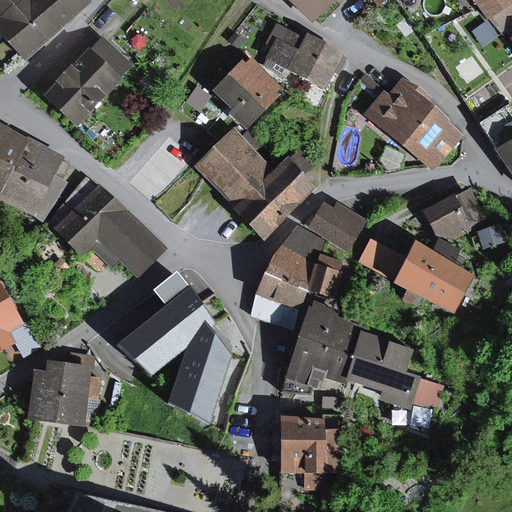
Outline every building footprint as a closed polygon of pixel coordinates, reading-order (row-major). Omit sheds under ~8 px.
[(0,0),(0,37),(25,65),(91,5),(86,0),(0,0)] [(283,0),(311,26),(335,0),(283,0)] [(370,0),(376,9),(388,0),(370,0)] [(511,0),(472,0),(488,21),(489,20),(511,5),(511,0)] [(511,5),(489,20),(503,37),(511,30),(511,5)] [(303,41),(281,29),(264,59),(324,91),(343,55),(306,35),(303,41)] [(86,49),(40,97),(75,130),(120,82),(117,80),(132,64),(102,36),(89,51),(86,49)] [(241,62),(212,92),(231,111),(227,115),(245,132),(279,98),(276,95),(281,90),(250,60),(244,66),(241,62)] [(428,100),(403,80),(389,96),(383,92),(364,117),(434,172),(463,138),(449,124),(448,121),(427,102),(428,100)] [(211,97),(197,87),(185,103),(199,113),(211,97)] [(511,102),(511,101),(478,125),(497,151),(495,152),(511,175),(511,102)] [(0,196),(30,142),(0,125),(0,196)] [(274,172),(234,130),(195,167),(234,209),(232,211),(263,244),(319,191),(288,158),(274,172)] [(30,142),(0,196),(0,202),(33,218),(42,223),(67,184),(55,177),(65,158),(31,140),(30,142)] [(53,228),(52,230),(81,260),(92,252),(111,271),(119,264),(137,281),(168,251),(99,186),(97,187),(85,178),(48,223),(53,228)] [(469,189),(422,213),(440,248),(487,224),(469,189)] [(333,210),(323,204),(308,229),(347,253),(366,222),(336,204),(333,210)] [(500,225),(477,233),(482,251),(506,243),(500,225)] [(325,242),(297,228),(263,275),(251,318),(293,330),(307,293),(334,300),(341,273),(339,272),(341,263),(321,255),(325,242)] [(406,260),(372,242),(362,262),(397,279),(406,260)] [(475,276),(414,245),(406,260),(397,279),(394,284),(454,316),(475,276)] [(164,309),(117,346),(150,379),(183,353),(167,406),(209,427),(232,357),(211,332),(216,327),(189,288),(187,289),(175,273),(151,293),(164,309)] [(0,353),(14,345),(8,335),(23,326),(0,288),(0,353)] [(339,312),(313,303),(311,309),(308,308),(280,395),(310,396),(312,390),(320,393),(324,381),(346,387),(347,383),(345,382),(360,333),(363,333),(365,327),(337,318),(339,312)] [(345,382),(347,383),(381,393),(379,402),(411,411),(413,405),(420,380),(421,379),(406,375),(413,351),(389,344),(390,342),(363,333),(360,333),(345,382)] [(44,373),(32,371),(26,421),(31,422),(84,427),(90,368),(45,363),(44,373)] [(420,380),(413,405),(429,410),(431,404),(439,406),(444,388),(420,380)] [(345,398),(322,398),(322,410),(344,410),(345,398)] [(286,418),(279,418),(280,479),(291,479),(291,475),(303,475),(303,492),(326,491),(325,475),(341,475),(339,431),(324,431),(324,420),(305,419),(305,410),(287,409),(286,418)]
